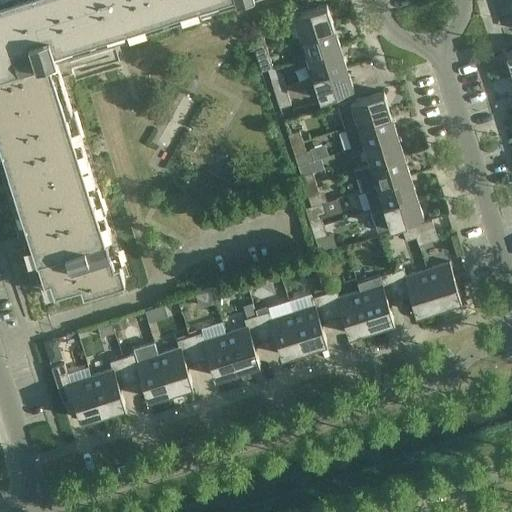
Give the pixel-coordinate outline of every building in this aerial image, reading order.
[(0,0),(0,162),(15,208),(12,210),(20,236),(23,235),(31,259),(42,256),(45,264),(57,260),(66,288),(81,284),(83,292),(125,279),(120,261),(114,263),(106,236),(111,234),(103,209),(98,211),(90,186),(96,185),(80,136),(74,138),(67,113),(72,111),(57,63),(51,65),(48,54),(55,51),(56,54),(66,51),(65,48),(118,31),(118,28),(136,23),(137,25),(192,8),(191,5),(207,0),(209,0),(210,2),(217,0),(0,0)] [(294,14),(300,36),(334,25),(327,4),(294,14)] [(300,36),(307,57),(340,46),(334,25),(300,36)] [(252,40),(255,50),(267,47),(264,36),(252,40)] [(307,57),(314,77),(347,67),(340,46),(307,57)] [(273,67),(267,47),(255,50),(262,70),(273,67)] [(347,67),(314,77),(320,99),(354,88),(347,67)] [(282,76),(271,79),(274,89),(286,86),(282,76)] [(291,104),(286,86),(274,89),(280,107),(291,104)] [(338,104),(345,127),(391,113),(384,91),(351,102),(350,100),(338,104)] [(351,148),(364,144),(397,133),(391,113),(345,127),(351,148)] [(300,130),(288,134),(292,144),(303,140),(300,130)] [(364,144),(371,164),(404,154),(397,133),(364,144)] [(306,151),(303,140),(292,144),(295,154),(299,164),(314,159),(311,149),(306,151)] [(361,190),(365,189),(410,175),(404,154),(354,170),(361,190)] [(313,172),(301,175),(305,185),(316,182),(313,172)] [(365,189),(371,210),(417,195),(410,175),(365,189)] [(324,190),(319,192),(316,182),(305,185),(308,195),(311,205),(305,207),(306,207),(327,201),(324,190)] [(417,195),(371,210),(378,231),(424,217),(417,195)] [(323,225),(320,215),(326,213),(323,202),(327,201),(306,207),(309,218),(312,228),(323,225)] [(406,239),(416,236),(419,244),(438,238),(432,218),(402,228),(406,239)] [(327,235),(323,225),(312,228),(315,238),(327,235)] [(450,261),(427,268),(440,308),(452,304),(451,301),(461,298),(450,261)] [(404,267),(391,271),(399,295),(410,292),(416,312),(426,309),(427,312),(440,308),(427,268),(406,275),(404,267)] [(381,283),(360,290),(372,329),(385,325),(384,322),(394,319),(388,299),(399,295),(391,271),(378,276),(381,283)] [(285,275),(264,280),(267,296),(289,291),(285,275)] [(337,289),(324,293),(331,317),(342,313),(349,333),(359,330),(360,333),(372,329),(360,290),(339,296),(337,289)] [(314,304),(293,311),(305,351),(318,347),(317,343),(327,340),(321,320),(331,317),(324,293),(311,297),(314,304)] [(270,310),(257,314),(264,338),(275,335),(282,354),(291,351),(293,355),(305,351),(293,311),(272,318),(270,310)] [(246,326),(226,332),(238,372),(251,368),(250,365),(260,361),(254,341),(264,338),(257,314),(244,318),(246,326)] [(203,331),(190,335),(197,359),(208,356),(215,376),(224,373),(225,376),(238,372),(226,332),(205,339),(203,331)] [(179,347),(159,353),(171,393),(184,389),(183,386),(193,383),(187,363),(197,359),(190,335),(177,339),(179,347)] [(135,352),(123,357),(130,381),(141,377),(147,397),(157,394),(158,397),(171,393),(159,353),(138,360),(135,352)] [(112,368),(91,375),(104,414),(117,410),(116,407),(126,404),(119,384),(130,381),(123,357),(110,361),(112,368)] [(104,414),(91,375),(71,382),(64,362),(51,366),(63,402),(74,399),(80,418),(90,415),(91,419),(104,414)]
